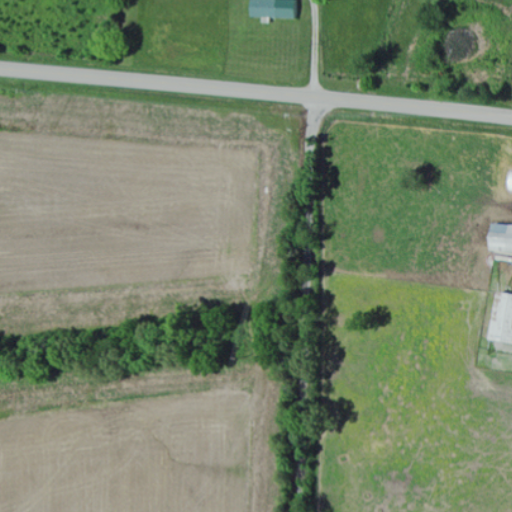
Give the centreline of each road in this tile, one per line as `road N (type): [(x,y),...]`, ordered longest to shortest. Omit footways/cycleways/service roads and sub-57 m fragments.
road 1 (primary): [(511,118),(0,69)]
road 2 (residential): [(315,98),(297,511)]
